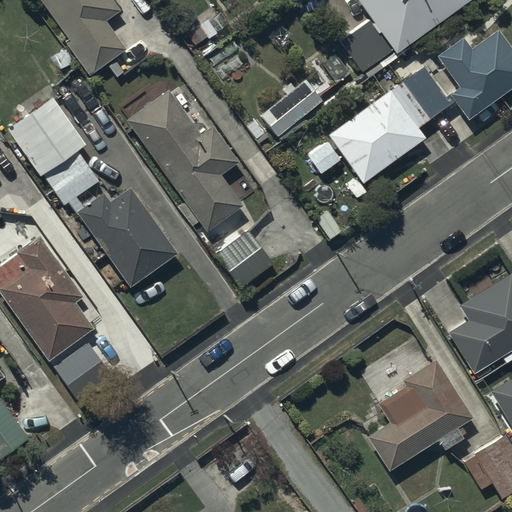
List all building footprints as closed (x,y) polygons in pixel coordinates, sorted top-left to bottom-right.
[(37,0),(66,40),(63,42),(87,76),(122,51),(102,22),(118,11),(110,0),(37,0)] [(352,0),(366,20),(336,42),(359,73),(389,52),(392,55),(469,0),(352,0)] [(459,37),(432,57),(454,88),(445,95),(464,121),(511,86),(511,53),(494,28),(467,48),(459,37)] [(326,139),(303,156),(316,175),(339,159),(358,185),(422,139),(415,129),(449,103),(419,66),(325,137),(326,139)] [(283,95),(256,117),(274,138),(319,101),(301,79),(293,86),(289,81),(278,90),(283,95)] [(165,90),(121,121),(181,203),(175,207),(190,227),(195,224),(202,233),(239,206),(217,175),(235,162),(209,126),(197,134),(165,90)] [(50,98),(5,131),(37,178),(41,175),(62,207),(67,203),(127,289),(177,254),(128,186),(113,198),(108,192),(104,196),(101,192),(81,207),(74,198),(97,181),(76,152),(84,146),(50,98)] [(0,191),(23,176),(3,150),(5,148),(0,140),(0,191)] [(270,264),(245,229),(211,255),(237,289),(264,269),(271,278),(282,270),(275,260),(270,264)] [(0,298),(46,363),(93,329),(73,303),(81,298),(36,236),(14,253),(15,254),(0,265),(0,298)] [(464,322),(444,333),(470,375),(499,357),(503,364),(511,358),(511,356),(509,351),(511,348),(511,274),(510,272),(455,307),(464,322)] [(384,424),(362,438),(385,473),(434,441),(440,451),(460,439),(458,436),(462,434),(457,427),(469,419),(432,358),(398,380),(402,386),(372,404),(384,424)] [(498,385),(486,392),(511,434),(511,377),(510,378),(506,371),(494,379),(498,385)] [(0,401),(0,459),(28,440),(0,401)] [(471,457),(461,463),(478,490),(488,484),(498,500),(511,491),(511,451),(502,434),(470,454),(471,457)]
